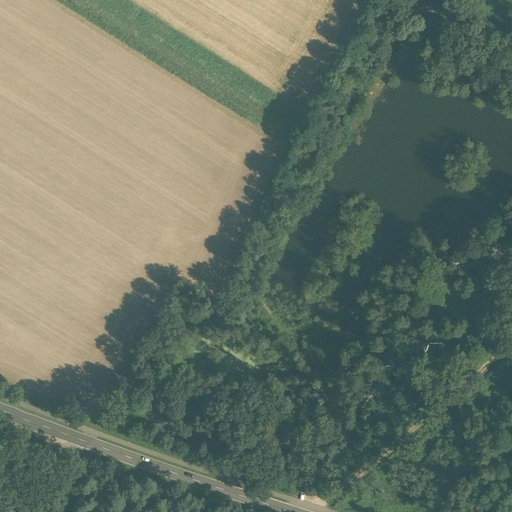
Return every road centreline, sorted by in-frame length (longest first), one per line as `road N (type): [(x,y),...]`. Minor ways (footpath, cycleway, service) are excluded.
road 1 (track): [(483,373),(325,497)]
road 2 (tertiary): [(95,450),(277,511)]
road 3 (track): [(393,55),(423,10),(461,19),(511,48)]
